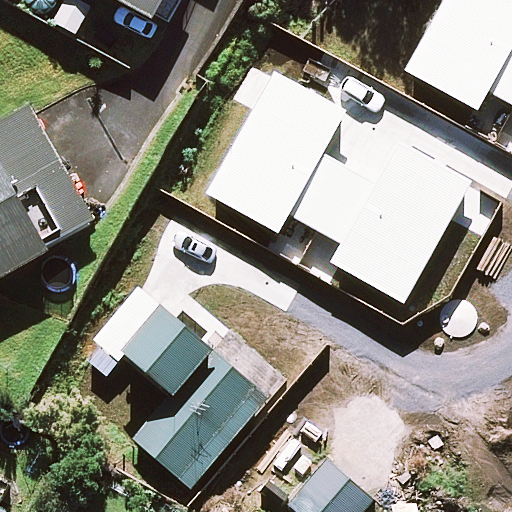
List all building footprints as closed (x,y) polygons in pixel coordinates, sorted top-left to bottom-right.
[(102,0),(160,28),(174,0),(102,0)] [(97,227),(35,111),(0,128),(0,292),(58,262),(52,251),(97,227)] [(138,443),(195,494),(271,408),(278,414),(294,396),(231,340),(218,355),(172,314),(131,360),(176,400),(138,443)] [(373,511),(377,507),(331,467),(293,511),(294,511),(373,511)] [(4,511),(2,511),(8,498),(0,494),(0,511),(4,511)]
